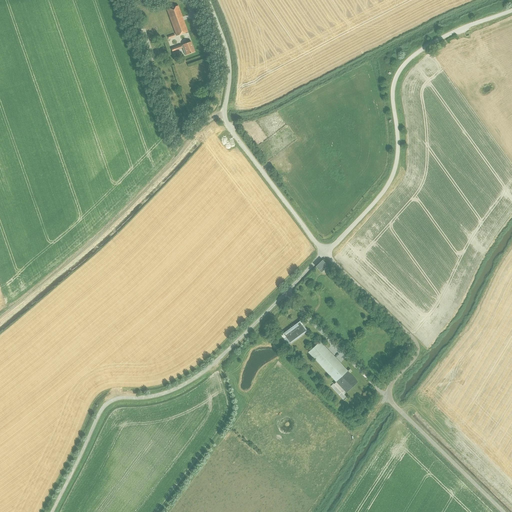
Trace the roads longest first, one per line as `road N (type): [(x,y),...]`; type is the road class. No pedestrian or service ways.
road 1 (unclassified): [(51,511),(104,404),(173,390),(196,376),(323,253)]
road 2 (unclassified): [(502,511),(389,400),(387,387),(416,344),(323,253)]
road 3 (unclassified): [(323,253),(392,173),(392,87),(402,66),(440,38),(511,9)]
road 4 (unclassified): [(224,114),(206,122),(96,238),(0,317)]
road 5 (track): [(216,361),(230,395),(229,420),(161,511)]
road 6 (unclassified): [(323,253),(224,114)]
road 7 (track): [(389,398),(316,506)]
